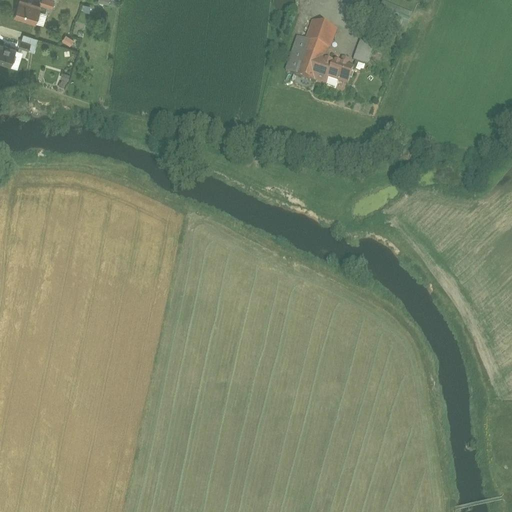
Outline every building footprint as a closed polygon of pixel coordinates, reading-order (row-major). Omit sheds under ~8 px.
[(41,4),(29,0),(19,0),(15,14),(36,21),(41,4)] [(296,0),(273,0),(273,4),(274,8),(276,11),(280,13),(283,14),(287,14),(291,13),(294,10),(296,7),(296,4),(296,0)] [(384,3),(377,22),(407,33),(414,14),(384,3)] [(296,37),(284,75),(347,95),(354,72),(326,63),(337,30),(311,21),(305,40),(296,37)] [(37,37),(24,32),(19,45),(32,50),(37,37)] [(73,45),(77,38),(68,33),(64,40),(73,45)] [(16,47),(0,41),(0,61),(10,64),(16,47)] [(365,66),(368,50),(352,47),(349,63),(365,66)] [(64,70),(58,87),(67,90),(73,73),(64,70)]
